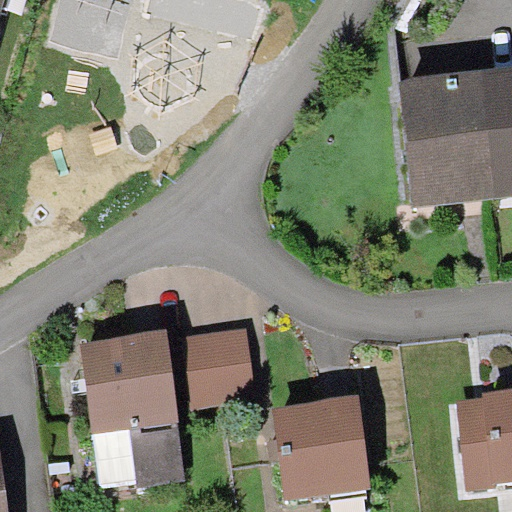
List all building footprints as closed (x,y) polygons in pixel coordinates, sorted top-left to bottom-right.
[(511,74),(399,87),(412,216),(511,205),(511,74)] [(245,335),(171,345),(179,409),(255,398),(245,335)] [(170,337),(81,351),(87,393),(100,497),(187,482),(179,409),(171,345),(170,337)] [(484,402),(459,405),(469,491),(511,486),(511,395),(483,398),(484,402)] [(359,401),(272,413),(277,456),(284,506),(372,495),(359,401)]
